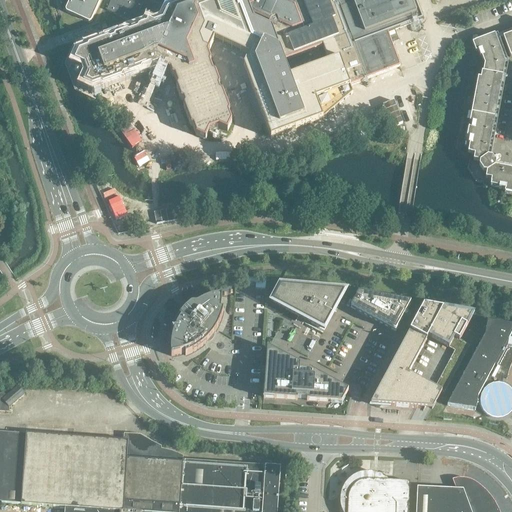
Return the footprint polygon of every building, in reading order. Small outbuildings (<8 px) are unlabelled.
[(214,41),(248,58),(243,70),(271,141),(323,123),(353,96),(349,87),(368,80),(367,79),(400,67),(391,44),(398,41),(397,37),(394,31),(422,20),(414,0),(69,0),(65,9),(65,10),(65,11),(66,11),(66,12),(67,13),(88,22),(89,22),(90,22),(91,22),(91,21),(100,0),(161,0),(168,3),(169,5),(169,7),(141,13),(139,12),(142,5),(131,0),(111,0),(106,11),(128,21),(131,14),(140,18),(167,12),(162,22),(153,25),(147,22),(146,26),(88,47),(87,50),(79,53),(74,62),(86,68),(85,70),(85,71),(88,73),(82,84),(92,89),(100,85),(103,87),(159,66),(160,66),(169,71),(189,122),(190,126),(192,128),(196,136),(205,140),(211,128),(213,130),(214,129),(215,127),(227,132),(231,123),(228,114),(229,112),(208,54),(214,41)] [(511,33),(503,38),(510,58),(511,57),(511,33)] [(505,62),(494,34),(475,42),(481,58),(485,56),(488,64),(486,74),(482,73),(469,145),(473,146),(469,169),(478,181),(500,185),(499,190),(511,192),(511,170),(495,168),(496,164),(500,160),(496,155),(492,158),(491,158),(487,158),(496,111),(505,62)] [(324,331),(344,292),(280,287),(272,303),(324,331)] [(410,305),(377,299),(358,296),(350,309),(395,333),(410,305)] [(177,321),(175,324),(175,325),(174,326),(172,328),(171,330),(169,331),(174,335),(173,336),(172,339),(172,342),(171,346),(171,349),(171,350),(171,354),(171,357),(174,357),(177,356),(178,356),(181,355),(184,354),(185,356),(187,356),(190,354),(191,354),(195,352),(197,350),(199,349),(202,347),(203,346),(206,344),(208,341),(210,339),(212,336),(213,335),(214,333),(216,330),(218,327),(219,324),(220,323),(221,319),(222,318),(222,314),(223,311),(221,311),(221,308),(221,304),(222,301),(221,300),(221,297),(218,297),(215,298),(212,299),(208,300),(205,301),(202,302),(199,304),(198,304),(197,305),(196,305),(195,305),(194,305),(193,305),(192,305),(191,306),(190,306),(189,307),(186,309),(184,312),(182,314),(181,315),(179,318),(177,321)] [(454,339),(459,342),(473,316),(423,307),(376,396),(371,405),(375,406),(375,407),(375,408),(376,408),(377,409),(378,409),(379,408),(380,408),(380,407),(381,406),(390,407),(416,409),(428,387),(408,377),(429,340),(448,350),(454,339)] [(511,341),(508,340),(511,333),(511,326),(487,322),(485,336),(447,407),(475,411),(476,406),(483,405),(484,409),(488,413),(492,415),(497,416),(502,416),(506,414),(509,410),(511,406),(511,403),(511,398),(511,396),(510,392),(506,389),(502,386),(500,386),(502,378),(506,378),(506,379),(507,380),(507,376),(508,373),(509,371),(510,368),(511,365),(511,363),(511,341)] [(454,339),(448,350),(454,353),(434,390),(441,394),(444,395),(469,347),(459,342),(454,339)] [(308,370),(308,372),(299,372),(299,365),(280,355),(269,349),(267,348),(263,399),(297,401),(297,399),(306,400),(306,402),(341,404),(348,391),(336,385),(335,386),(334,387),(330,387),(330,383),(331,383),(331,382),(308,370)] [(432,389),(428,387),(416,409),(422,409),(432,410),(441,394),(434,390),(432,389)] [(9,408),(24,395),(18,389),(6,397),(3,393),(0,394),(0,412),(9,413),(9,408)] [(124,435),(124,442),(6,433),(1,503),(65,508),(64,511),(276,511),(280,468),(265,467),(182,461),(183,457),(172,452),(161,450),(161,447),(140,436),(124,435)] [(346,490),(346,491),(350,492),(349,494),(349,495),(348,496),(348,498),(348,500),(348,501),(347,511),(407,511),(408,503),(409,483),(369,481),(365,481),(361,482),(360,478),(358,479),(356,480),(354,481),(353,482),(352,483),(350,484),(349,486),(348,488),(346,490)] [(417,488),(415,511),(497,511),(496,508),(494,505),(492,502),(490,499),(488,497),(486,494),(483,492),(481,489),(478,487),(476,485),(473,483),(470,482),(467,481),(463,480),(462,488),(455,490),(417,488)]
